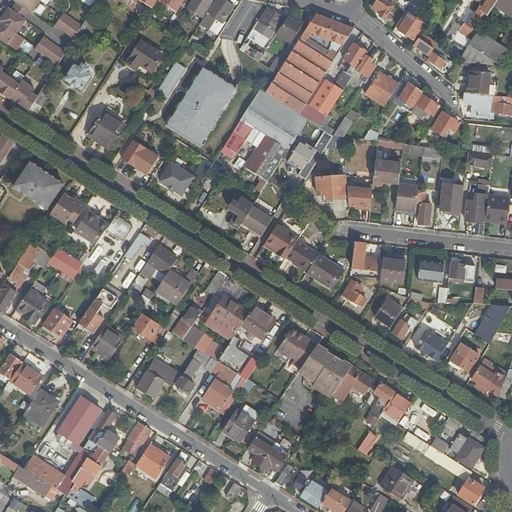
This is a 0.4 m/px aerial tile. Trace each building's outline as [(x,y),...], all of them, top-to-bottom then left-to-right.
[(31,0),(14,0),(13,1),(16,3),(29,12),(30,14),(38,4),(31,0)] [(182,0),(183,0),(186,2),(187,0),(160,0),(159,2),(175,11),(182,0)] [(212,2),(208,0),(192,0),(187,9),(201,18),(212,2)] [(233,7),(222,0),(217,0),(200,25),(208,31),(209,29),(217,34),(223,25),(221,23),(233,7)] [(392,6),(383,0),(376,0),(371,9),(379,15),(378,16),(383,20),(383,21),(390,25),(396,16),(389,11),(392,6)] [(391,0),(395,3),(395,4),(405,13),(410,6),(403,0),(391,0)] [(493,6),(496,0),(480,0),(484,3),(483,6),(481,4),(476,13),(478,14),(472,23),(472,24),(469,28),(476,32),(477,32),(493,6)] [(511,0),(496,0),(493,6),(511,16),(511,0)] [(16,3),(10,10),(23,19),(29,12),(16,3)] [(293,8),(287,7),(282,16),(285,19),(293,8)] [(433,17),(431,7),(424,9),(427,19),(433,17)] [(8,8),(5,13),(23,24),(25,21),(23,19),(10,10),(8,8)] [(262,23),(267,27),(274,31),(282,18),(268,9),(258,24),(260,25),(262,23)] [(5,13),(0,19),(0,22),(1,23),(14,32),(14,33),(15,34),(23,24),(5,13)] [(61,30),(70,18),(66,16),(63,14),(61,17),(55,26),(61,30)] [(398,31),(405,36),(415,20),(408,15),(398,31)] [(264,94),(298,115),(321,78),(327,69),(352,30),(314,16),(283,64),(276,75),(264,94)] [(280,28),(276,34),(289,42),(293,36),(295,37),(303,24),(289,16),(281,28),(280,28)] [(61,30),(67,34),(75,22),(70,18),(61,30)] [(464,23),(456,19),(445,37),(452,42),(464,23)] [(415,20),(405,36),(412,41),(423,25),(415,20)] [(67,34),(74,39),(82,27),(75,22),(67,34)] [(1,23),(0,24),(0,39),(7,43),(14,33),(14,32),(1,23)] [(436,32),(439,35),(444,26),(441,24),(436,32)] [(476,32),(457,63),(498,67),(508,52),(498,46),(477,32),(476,32)] [(498,46),(508,52),(511,45),(511,35),(507,33),(498,46)] [(426,55),(423,60),(425,62),(426,60),(436,45),(421,35),(412,46),(426,55)] [(191,36),(186,44),(193,48),(198,40),(191,36)] [(41,54),(45,57),(53,45),(47,41),(39,52),(41,54)] [(163,56),(140,41),(125,64),(135,70),(138,66),(152,74),(163,56)] [(329,112),(348,83),(365,56),(367,54),(353,44),(343,60),(352,65),(350,68),(351,69),(338,89),(321,78),(298,115),(320,127),(322,123),(329,112)] [(45,57),(51,61),(59,49),(53,45),(45,57)] [(436,45),(426,60),(440,69),(445,62),(442,60),(443,58),(441,56),(440,59),(434,55),(439,47),(436,45)] [(51,61),(57,66),(65,53),(59,49),(51,61)] [(380,61),(385,54),(379,49),(374,56),(380,61)] [(247,56),(257,62),(261,56),(251,50),(247,56)] [(362,82),(365,84),(368,79),(367,79),(375,66),(371,63),(372,61),(365,56),(348,83),(355,87),(358,84),(360,85),(362,82)] [(269,70),(276,75),(283,64),(276,59),(269,70)] [(78,63),(76,63),(66,80),(81,90),(90,76),(85,73),(87,70),(87,69),(78,63)] [(176,63),(158,90),(168,96),(185,69),(176,63)] [(235,88),(202,67),(167,125),(200,145),(235,88)] [(471,71),(468,94),(487,96),(490,73),(471,71)] [(384,107),(398,85),(380,73),(365,95),(384,107)] [(0,86),(0,94),(9,101),(11,100),(10,98),(19,85),(7,76),(0,86)] [(28,112),(37,98),(31,94),(34,90),(22,81),(19,85),(10,98),(11,100),(28,112)] [(412,108),(422,94),(408,85),(400,98),(398,96),(396,99),(412,108)] [(26,115),(34,119),(48,96),(41,92),(37,98),(28,112),(26,115)] [(254,99),(301,128),(305,121),(258,92),(254,99)] [(472,117),(488,119),(489,113),(491,97),(466,94),(465,105),(473,106),(472,117)] [(433,117),(439,108),(421,96),(411,113),(422,120),(426,112),(433,117)] [(489,113),(511,115),(511,98),(491,97),(489,113)] [(268,182),(283,160),(289,150),(288,149),(301,128),(254,99),(221,151),(233,158),(244,139),(257,148),(245,168),(268,182)] [(345,118),(351,121),(356,114),(351,110),(345,118)] [(322,123),(326,126),(333,115),(329,112),(322,123)] [(459,124),(442,113),(431,131),(443,138),(448,130),(453,133),(459,124)] [(122,128),(101,115),(88,135),(100,144),(100,145),(108,151),(122,128)] [(339,137),(342,138),(352,122),(351,121),(345,118),(344,117),(331,136),(332,137),(339,137)] [(319,128),(329,135),(332,130),(326,126),(322,123),(320,127),(319,128)] [(0,166),(15,143),(2,135),(0,138),(0,166)] [(305,180),(321,154),(306,144),(305,146),(295,140),(289,150),(283,160),(301,171),(298,176),(305,180)] [(402,150),(403,145),(391,143),(377,142),(376,147),(395,149),(402,150)] [(422,147),(418,147),(409,145),(408,154),(421,156),(422,147)] [(442,149),(422,147),(421,156),(439,159),(441,159),(442,149)] [(493,155),(472,153),(467,152),(466,165),(491,169),(493,155)] [(203,179),(212,165),(204,159),(195,174),(203,179)] [(398,185),(400,165),(380,163),(374,162),(372,182),(398,185)] [(26,197),(43,172),(29,163),(12,188),(26,197)] [(193,177),(171,163),(159,183),(181,197),(193,177)] [(62,184),(43,172),(26,197),(45,210),(62,184)] [(346,188),(345,177),(315,179),(316,196),(326,196),(326,201),(347,199),(346,188)] [(346,188),(347,199),(348,207),(369,209),(372,186),(355,184),(355,189),(346,188)] [(416,203),(418,187),(398,185),(395,210),(406,212),(415,213),(416,203)] [(460,213),(463,187),(443,185),(440,211),(449,212),(460,213)] [(70,229),(84,208),(73,200),(64,194),(50,215),(70,229)] [(464,221),(482,223),(486,197),(475,195),(474,203),(466,202),(464,221)] [(509,198),(488,196),(485,218),(496,220),(496,224),(505,224),(509,198)] [(253,207),(256,201),(251,197),(247,202),(241,198),(240,201),(237,198),(235,202),(233,201),(228,209),(236,214),(229,225),(238,230),(242,223),(253,207)] [(84,208),(86,206),(74,198),(73,200),(84,208)] [(430,205),(416,203),(415,213),(415,215),(419,216),(418,225),(428,226),(430,205)] [(272,220),(253,207),(242,223),(250,228),(254,231),(253,233),(260,238),(272,220)] [(100,239),(106,231),(108,227),(96,220),(97,217),(89,212),(76,232),(96,245),(100,239)] [(133,227),(115,216),(109,225),(108,227),(106,231),(123,242),(133,227)] [(108,227),(109,225),(97,217),(96,220),(108,227)] [(298,239),(276,225),(271,233),(265,243),(263,246),(270,251),(272,247),(278,251),(276,254),(284,260),(286,258),(298,239)] [(153,243),(139,233),(124,257),(130,261),(142,243),(149,248),(153,243)] [(299,237),(298,239),(286,258),(307,272),(318,255),(303,245),(306,242),(299,237)] [(365,243),(355,242),(351,269),(377,272),(379,259),(363,256),(365,243)] [(52,256),(31,243),(2,285),(5,288),(8,287),(13,290),(18,284),(16,283),(25,269),(27,270),(33,261),(44,269),(49,261),(52,256)] [(168,272),(177,259),(158,246),(147,262),(166,275),(168,272)] [(77,273),(82,265),(57,249),(52,256),(73,270),(77,273)] [(343,271),(318,255),(307,272),(306,274),(331,291),(343,271)] [(52,256),(49,261),(69,274),(73,270),(52,256)] [(395,262),(382,260),(379,280),(402,283),(405,261),(396,260),(395,262)] [(440,284),(442,263),(419,260),(417,281),(440,284)] [(465,266),(450,264),(448,278),(463,279),(465,266)] [(474,267),(465,266),(463,279),(473,281),(474,267)] [(152,273),(144,267),(140,273),(149,279),(152,273)] [(183,282),(168,272),(166,275),(156,291),(177,305),(196,276),(190,272),(183,282)] [(213,295),(226,276),(219,272),(206,291),(213,295)] [(511,283),(495,281),(494,290),(511,291),(511,283)] [(124,297),(105,284),(102,289),(117,298),(121,301),(124,297)] [(349,284),(341,295),(361,308),(366,300),(361,296),(358,294),(359,292),(360,291),(349,284)] [(17,307),(15,310),(34,323),(48,303),(39,297),(41,293),(32,286),(17,307)] [(483,289),(475,288),(473,303),(481,304),(483,289)] [(8,307),(10,303),(14,297),(9,294),(11,292),(8,290),(7,292),(1,289),(0,290),(0,310),(4,313),(8,307)] [(117,298),(102,289),(78,324),(93,334),(103,319),(96,314),(102,304),(110,309),(117,298)] [(438,304),(445,304),(447,290),(440,289),(438,304)] [(411,292),(410,299),(416,301),(418,293),(411,292)] [(145,307),(149,301),(142,296),(138,302),(145,307)] [(212,314),(229,325),(240,309),(224,297),(212,314)] [(410,299),(409,299),(403,308),(407,311),(412,304),(427,308),(429,304),(416,301),(410,299)] [(390,328),(402,310),(386,300),(374,318),(382,323),(390,328)] [(199,315),(201,312),(193,306),(191,309),(199,315)] [(489,345),(511,307),(497,306),(486,327),(485,326),(478,338),(489,345)] [(486,327),(497,306),(496,306),(485,326),(486,327)] [(274,321),(253,307),(216,362),(222,366),(241,378),(246,381),(257,363),(235,349),(247,330),(261,340),(274,321)] [(180,312),(175,309),(170,316),(175,319),(180,312)] [(189,330),(199,315),(191,309),(173,335),(182,341),(189,330)] [(15,310),(14,313),(32,325),(34,322),(15,310)] [(51,332),(60,338),(71,321),(55,310),(42,328),(42,329),(49,335),(51,332)] [(408,329),(411,331),(418,322),(407,314),(402,322),(400,321),(392,333),(401,339),(408,329)] [(166,330),(162,328),(141,315),(132,329),(156,345),(166,330)] [(175,319),(170,316),(162,328),(166,330),(167,331),(175,319)] [(380,326),(388,331),(390,328),(382,323),(380,326)] [(103,330),(92,346),(111,358),(122,342),(103,330)] [(182,341),(191,346),(197,336),(189,330),(182,341)] [(304,366),(317,346),(292,330),(278,351),(290,359),(292,358),(304,366)] [(437,361),(449,341),(447,340),(444,344),(424,331),(415,348),(437,361)] [(449,361),(459,367),(467,372),(478,355),(460,344),(449,361)] [(331,397),(351,367),(317,345),(317,346),(304,366),(301,371),(308,376),(305,379),(331,397)] [(92,346),(89,349),(108,362),(111,358),(92,346)] [(413,350),(436,363),(437,361),(415,348),(413,350)] [(210,372),(216,362),(197,350),(191,359),(192,360),(175,386),(179,389),(178,392),(181,394),(183,391),(188,394),(194,386),(191,384),(192,382),(189,380),(200,365),(209,371),(210,372)] [(40,377),(9,355),(0,368),(0,373),(29,394),(40,377)] [(154,360),(147,372),(137,388),(154,399),(164,383),(172,388),(180,376),(154,360)] [(457,369),(459,367),(449,361),(448,363),(457,369)] [(222,366),(216,362),(210,372),(216,376),(204,395),(223,408),(233,392),(227,388),(231,382),(233,379),(232,379),(234,375),(223,368),(221,372),(219,371),(222,366)] [(476,384),(485,389),(494,375),(479,366),(471,380),(476,384)] [(374,382),(351,367),(331,397),(330,398),(340,405),(352,388),(365,396),(374,382)] [(503,383),(504,379),(498,374),(496,377),(488,391),(497,396),(501,387),(503,383)] [(488,391),(496,377),(494,375),(485,389),(488,391)] [(242,389),(247,382),(246,381),(241,378),(237,385),(242,389)] [(238,395),(242,389),(237,385),(231,382),(227,388),(233,392),(238,395)] [(383,412),(394,394),(381,385),(375,394),(381,397),(376,404),(378,406),(367,422),(374,427),(383,412)] [(501,387),(497,396),(503,399),(507,388),(501,387)] [(53,401),(39,391),(24,414),(41,425),(50,411),(48,410),(53,401)] [(228,411),(238,395),(233,392),(223,408),(228,411)] [(399,422),(410,404),(394,394),(383,412),(399,422)] [(223,408),(204,395),(200,400),(212,407),(225,416),(228,411),(223,408)] [(90,426),(96,430),(106,414),(81,398),(59,432),(78,445),(90,426)] [(88,440),(110,454),(119,439),(111,434),(108,439),(102,436),(105,431),(116,416),(115,415),(116,413),(109,409),(106,414),(96,430),(88,440)] [(222,432),(241,444),(254,423),(236,411),(222,432)] [(454,436),(461,425),(449,417),(442,428),(454,436)] [(135,458),(152,432),(139,424),(123,449),(135,458)] [(108,439),(111,434),(105,431),(102,436),(108,439)] [(471,469),(488,442),(471,431),(467,437),(468,438),(466,440),(459,435),(450,450),(449,449),(447,452),(455,457),(455,458),(471,469)] [(369,433),(358,451),(366,455),(377,438),(369,433)] [(416,449),(425,455),(430,446),(429,446),(409,433),(403,442),(415,450),(416,449)] [(445,455),(447,452),(445,451),(448,446),(435,438),(430,446),(445,455)] [(271,449),(255,439),(247,451),(255,456),(254,458),(251,462),(260,466),(271,449)] [(99,472),(110,454),(88,440),(79,454),(64,476),(59,484),(76,494),(84,481),(90,486),(99,472)] [(151,443),(149,446),(167,458),(169,455),(151,443)] [(167,458),(149,446),(136,466),(156,479),(169,459),(167,458)] [(425,455),(458,475),(464,467),(445,455),(430,446),(425,455)] [(271,449),(260,466),(267,471),(271,465),(279,470),(287,459),(271,449)] [(374,460),(380,450),(377,449),(373,456),(371,455),(369,458),(374,460)] [(51,487),(23,469),(0,454),(0,462),(16,471),(13,476),(19,480),(19,481),(45,497),(51,487)] [(55,489),(59,484),(64,476),(32,456),(23,469),(51,487),(55,489)] [(186,465),(177,459),(164,479),(167,481),(164,486),(172,491),(180,480),(177,478),(183,469),(186,465)] [(128,478),(135,467),(129,463),(122,474),(128,478)] [(286,464),(282,470),(275,482),(281,486),(292,468),(286,464)] [(465,479),(470,472),(464,467),(458,475),(465,479)] [(177,478),(180,480),(186,471),(183,469),(177,478)] [(209,485),(217,473),(211,469),(203,481),(209,485)] [(381,487),(402,501),(413,483),(392,470),(381,487)] [(300,497),(317,508),(321,502),(327,493),(308,480),(307,483),(299,478),(294,487),(302,493),(300,497)] [(458,496),(473,505),(483,489),(469,479),(458,496)] [(233,500),(241,488),(234,483),(226,496),(233,500)] [(91,503),(76,494),(59,484),(55,489),(56,490),(65,496),(87,510),(91,503)] [(55,489),(51,487),(45,497),(50,500),(54,494),(56,490),(55,489)] [(349,504),(350,503),(330,489),(328,491),(349,504)] [(54,494),(62,500),(65,496),(56,490),(54,494)] [(321,502),(335,511),(344,511),(349,504),(328,491),(327,493),(321,502)] [(381,511),(388,501),(389,500),(381,495),(372,509),(375,511),(381,511)] [(474,511),(475,511),(454,497),(449,504),(454,507),(450,511),(474,511)] [(105,511),(91,503),(87,510),(90,511),(105,511)]
